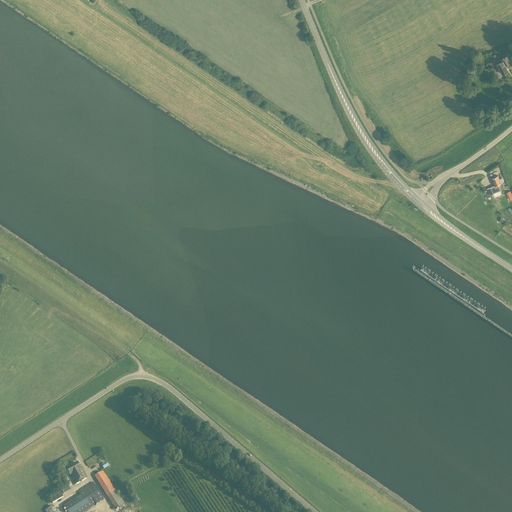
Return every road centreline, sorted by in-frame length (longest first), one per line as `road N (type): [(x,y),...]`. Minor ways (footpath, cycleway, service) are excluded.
road 1 (unclassified): [(0,459),(140,375),(163,382),(312,511)]
road 2 (track): [(94,0),(327,162),(400,184)]
road 3 (primary): [(418,201),(372,151),(301,0)]
road 4 (unclassified): [(418,201),(511,126)]
